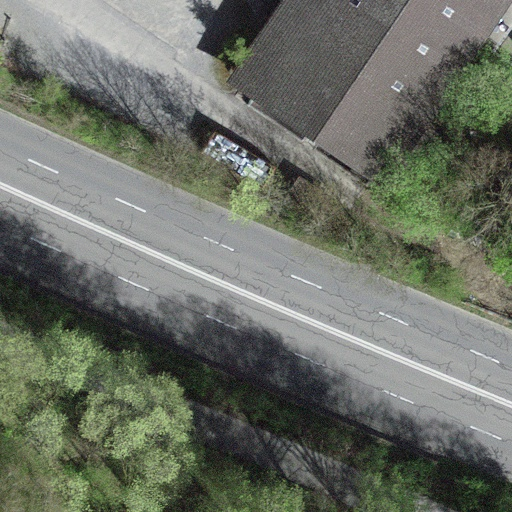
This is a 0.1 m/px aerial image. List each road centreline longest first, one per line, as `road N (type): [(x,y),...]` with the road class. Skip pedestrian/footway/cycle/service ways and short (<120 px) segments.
road 1 (secondary): [(0,183),(414,371),(511,406)]
road 2 (unclassified): [(412,511),(0,337)]
